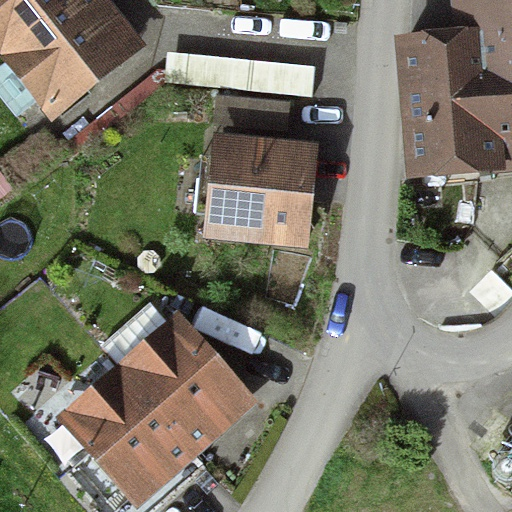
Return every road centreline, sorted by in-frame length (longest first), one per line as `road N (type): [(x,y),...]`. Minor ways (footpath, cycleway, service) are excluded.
road 1 (residential): [(355,320),(390,0)]
road 2 (residential): [(268,511),(355,320)]
road 3 (unclassified): [(511,329),(483,348),(441,358),(421,356),(355,320)]
